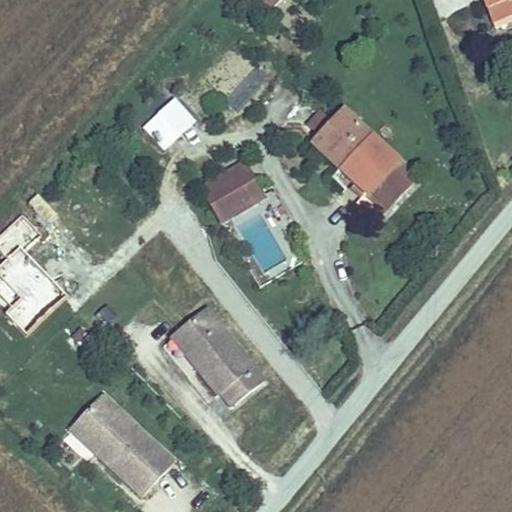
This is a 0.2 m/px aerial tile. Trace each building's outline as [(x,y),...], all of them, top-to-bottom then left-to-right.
[(270,16),(282,0),(254,0),(252,2),(270,16)] [(511,0),(494,7),(511,16),(511,15),(511,0)] [(141,127),(163,151),(196,122),(174,97),(141,127)] [(410,180),(337,115),(314,141),(344,167),(338,175),(380,213),(410,180)] [(344,167),(314,141),(308,148),(338,175),(344,167)] [(239,171),(199,196),(209,212),(249,187),(239,171)] [(260,203),(249,187),(209,212),(219,228),(260,203)] [(46,227),(58,215),(37,195),(25,207),(46,227)] [(257,386),(201,316),(174,337),(198,367),(190,373),(211,400),(214,398),(225,412),(257,386)] [(198,367),(174,337),(166,344),(190,373),(198,367)] [(170,461),(99,396),(76,421),(99,442),(90,451),(138,495),(170,461)] [(99,442),(76,421),(67,430),(90,451),(99,442)]
